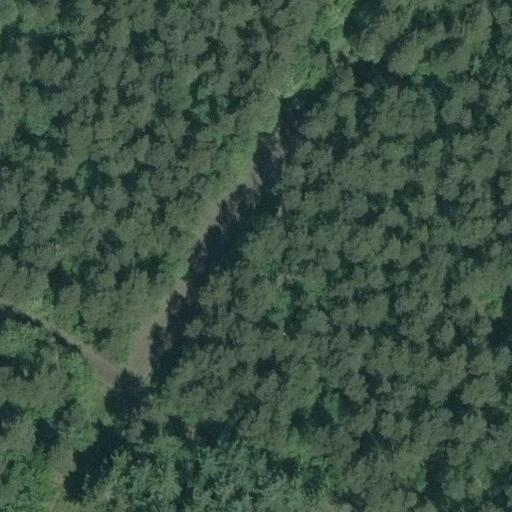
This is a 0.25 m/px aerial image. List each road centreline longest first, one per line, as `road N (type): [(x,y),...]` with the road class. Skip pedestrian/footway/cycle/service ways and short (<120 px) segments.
road 1 (track): [(0,339),(332,511)]
road 2 (track): [(67,511),(124,405)]
